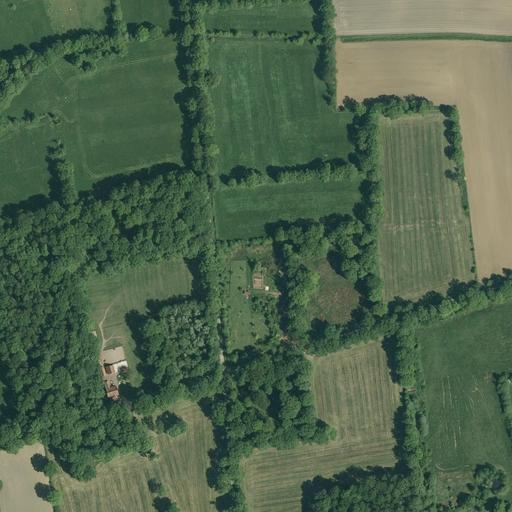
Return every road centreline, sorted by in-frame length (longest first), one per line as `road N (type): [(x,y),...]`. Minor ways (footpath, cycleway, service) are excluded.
road 1 (unclassified): [(222,373),(191,0)]
road 2 (unclassified): [(511,282),(222,373)]
road 3 (unclassified): [(222,373),(0,441)]
road 4 (unclassified): [(234,511),(222,373)]
